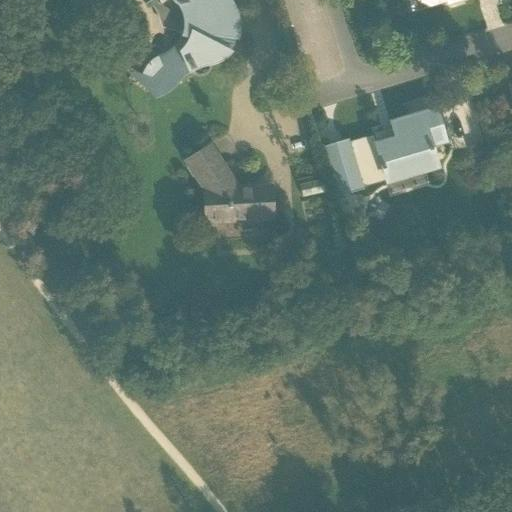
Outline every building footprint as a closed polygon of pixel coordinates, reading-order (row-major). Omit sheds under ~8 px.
[(143,76),(142,84),(156,97),(160,94),(164,91),(168,87),(172,84),(175,81),(177,82),(179,80),(177,79),(189,67),(189,70),(190,72),(192,75),(194,76),(197,77),(200,78),(202,77),(205,76),(207,74),(209,72),(210,69),(210,67),(210,64),(215,62),(221,59),(225,55),(229,51),(233,46),(235,41),(236,34),(236,27),(236,21),(234,14),(231,8),(228,3),(225,0),(221,0),(214,3),(211,0),(150,0),(144,4),(146,8),(150,5),(158,0),(172,0),(178,6),(181,10),(183,14),(184,19),(185,24),(184,28),(183,33),(177,31),(177,33),(177,34),(184,36),(157,61),(154,63),(151,66),(148,69),(145,72),(143,76)] [(410,0),(413,8),(439,0),(446,0),(447,4),(459,0),(410,0)] [(348,140),(322,148),(337,198),(363,191),(362,188),(386,181),(386,183),(387,183),(388,183),(389,183),(389,182),(422,172),(423,173),(424,172),(436,168),(430,146),(444,142),(435,111),(391,124),(394,133),(386,136),(385,133),(384,133),(349,143),(348,140)] [(479,145),(468,148),(473,165),(484,162),(486,161),(481,145),(479,145)] [(186,162),(203,189),(205,223),(273,220),(271,188),(237,190),(209,147),(186,162)]
